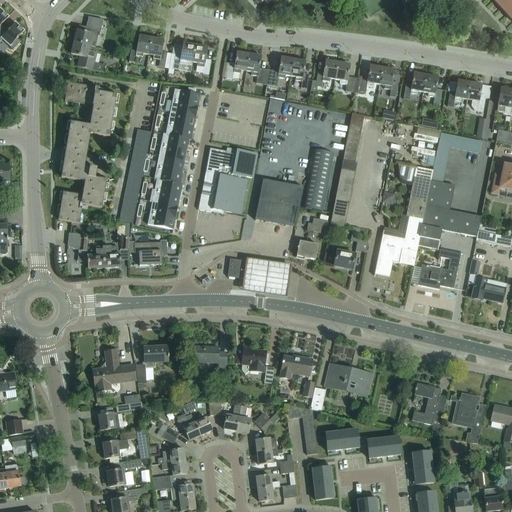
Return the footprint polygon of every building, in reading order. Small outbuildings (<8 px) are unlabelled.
[(511,0),(491,0),(511,22),(511,0)] [(76,31),(73,43),(90,47),(95,48),(98,37),(99,37),(103,20),(88,18),(86,28),(78,26),(77,31),(76,31)] [(0,41),(1,40),(13,50),(20,42),(16,39),(23,31),(15,23),(7,32),(1,26),(0,25),(0,41)] [(148,55),(151,39),(139,37),(137,49),(131,48),(129,57),(128,62),(134,63),(135,56),(142,58),(143,55),(148,55)] [(151,39),(148,55),(153,56),(152,59),(159,60),(158,67),(164,68),(167,54),(161,53),(163,41),(151,39)] [(89,53),(90,47),(73,43),(70,55),(82,58),(80,67),(77,66),(77,67),(92,70),(103,73),(104,66),(94,63),(96,55),(89,53)] [(171,54),(168,74),(173,74),(174,70),(178,71),(179,64),(186,65),(191,66),(192,63),(195,46),(183,44),(182,46),(181,56),(175,55),(172,55),(171,54)] [(195,46),(192,63),(196,64),(196,67),(203,68),(202,75),(208,76),(211,61),(205,60),(207,48),(195,46)] [(246,72),(248,55),(236,53),(234,65),(229,64),(226,79),(232,80),(233,73),(240,75),(241,71),(246,72)] [(266,85),(268,71),(259,69),(261,57),(248,55),(246,72),(250,73),(250,76),(257,77),(256,84),(266,85)] [(290,77),(293,60),(281,58),(279,70),(273,69),(273,71),(268,71),(266,85),(276,87),(277,78),(284,79),(285,76),(290,77)] [(293,60),(290,77),(295,78),(295,81),(302,82),(301,89),(306,90),(309,75),(303,74),(305,62),(293,60)] [(312,81),(310,92),(313,93),(316,93),(317,87),(321,88),(322,81),(329,83),(329,79),(335,80),(337,63),(325,61),(323,73),(317,72),(316,82),(312,81)] [(337,63),(335,80),(340,81),(339,84),(346,85),(345,92),(351,93),(353,78),(348,77),(350,65),(337,63)] [(360,87),(359,92),(366,93),(367,86),(374,87),(374,85),(379,86),(382,68),(369,66),(367,78),(362,77),(360,87)] [(382,68),(379,86),(384,87),(383,89),(390,91),(389,97),(395,98),(398,83),(392,83),(394,71),(382,68)] [(422,93),(425,76),(413,74),(411,86),(405,85),(403,100),(409,101),(410,94),(417,95),(417,92),(422,93)] [(425,76),(422,93),(427,94),(427,97),(433,98),(432,105),(439,106),(441,91),(436,90),(438,78),(425,76)] [(466,100),(469,83),(457,81),(455,93),(449,92),(447,107),(452,108),(453,101),(460,102),(461,100),(466,100)] [(95,87),(81,85),(67,83),(64,102),(95,107),(92,127),(70,123),(65,151),(65,155),(63,164),(61,178),(87,183),(84,196),(62,193),(58,221),(80,224),(77,223),(80,205),(102,208),(108,171),(82,167),(84,157),(84,154),(87,134),(109,137),(116,96),(94,92),(95,87)] [(469,83),(466,100),(472,101),(471,107),(474,112),(482,113),(485,99),(479,98),(481,85),(469,83)] [(511,109),(511,108),(511,90),(500,89),(496,112),(504,113),(505,108),(511,109)] [(174,90),(172,101),(197,107),(200,95),(178,91),(174,90)] [(172,101),(170,112),(195,118),(197,107),(172,101)] [(170,112),(167,124),(193,129),(195,118),(170,112)] [(352,115),(331,222),(330,225),(344,228),(355,173),(353,173),(364,118),(352,115)] [(165,135),(165,136),(188,140),(191,141),(193,129),(167,124),(165,135)] [(508,139),(510,133),(498,130),(496,142),(505,144),(506,138),(508,139)] [(136,137),(149,140),(150,133),(137,131),(136,137)] [(163,134),(160,146),(186,151),(188,140),(165,136),(165,135),(163,134)] [(430,181),(417,246),(437,250),(441,231),(477,238),(479,228),(480,218),(449,211),(454,186),(442,184),(450,148),(479,154),(481,142),(440,134),(432,171),(430,181)] [(148,147),(149,140),(136,137),(134,144),(148,147)] [(146,153),(148,147),(134,144),(133,151),(146,153)] [(160,146),(158,157),(184,162),(186,151),(160,146)] [(200,200),(198,210),(206,212),(211,213),(212,210),(217,211),(217,212),(221,213),(222,212),(241,215),(243,205),(247,181),(240,180),(241,177),(252,179),(257,154),(226,149),(226,152),(223,152),(220,172),(211,171),(210,174),(205,173),(201,195),(201,194),(200,200)] [(322,212),(333,154),(313,150),(302,208),(322,212)] [(146,153),(133,151),(132,157),(145,160),(146,153)] [(145,160),(132,157),(130,164),(144,166),(145,160)] [(158,157),(156,168),(182,173),(184,162),(158,157)] [(143,171),(144,166),(130,164),(129,170),(142,173),(143,171)] [(511,191),(511,164),(511,165),(511,167),(504,165),(501,177),(495,176),(491,194),(498,195),(500,189),(511,191)] [(0,181),(9,182),(9,185),(10,185),(9,183),(9,182),(9,165),(9,166),(0,165),(0,181)] [(154,177),(154,180),(156,180),(179,184),(182,173),(156,168),(154,177)] [(417,246),(430,181),(432,171),(415,168),(405,217),(408,217),(404,240),(382,236),(383,232),(374,276),(376,269),(386,271),(388,261),(392,262),(392,263),(413,267),(417,246)] [(141,180),(142,173),(129,170),(128,177),(141,180)] [(140,186),(141,180),(128,177),(127,184),(140,186)] [(156,180),(154,191),(181,196),(182,192),(180,191),(182,185),(179,184),(156,180)] [(262,182),(256,211),(254,221),(295,228),(302,190),(262,182)] [(138,193),(140,186),(127,184),(125,190),(138,193)] [(137,199),(138,193),(125,190),(124,197),(137,199)] [(152,190),(149,202),(152,203),(177,208),(178,201),(180,202),(181,196),(154,191),(152,190)] [(136,206),(137,199),(124,197),(123,203),(136,206)] [(135,213),(136,206),(123,203),(121,210),(135,213)] [(152,203),(149,214),(175,219),(177,208),(152,203)] [(133,219),(135,213),(121,210),(120,217),(133,219)] [(149,214),(147,225),(173,230),(175,219),(149,214)] [(132,226),(133,219),(120,217),(118,225),(122,225),(122,224),(130,226),(132,226)] [(0,219),(0,253),(2,255),(5,255),(7,253),(7,248),(7,239),(11,239),(10,230),(7,230),(7,219),(0,219)] [(330,225),(331,222),(313,219),(312,225),(308,224),(307,231),(308,231),(307,237),(312,238),(313,232),(320,233),(321,226),(330,228),(330,225)] [(129,238),(130,226),(122,224),(122,225),(121,239),(129,238)] [(479,228),(477,238),(476,242),(510,249),(511,239),(511,238),(507,237),(484,233),(485,229),(479,228)] [(129,238),(121,239),(121,251),(129,252),(129,238)] [(78,251),(87,252),(88,240),(80,239),(79,242),(78,251)] [(78,253),(78,251),(79,242),(69,241),(69,249),(78,253)] [(365,254),(367,243),(358,241),(357,244),(355,252),(365,254)] [(139,253),(139,260),(138,260),(138,262),(139,262),(139,267),(161,266),(161,253),(160,243),(134,245),(134,253),(139,253)] [(298,243),(297,248),(297,249),(298,249),(296,257),(315,261),(317,247),(298,243)] [(102,248),(103,269),(120,268),(119,255),(119,252),(117,252),(117,247),(102,248)] [(87,256),(87,269),(103,269),(102,248),(98,248),(98,251),(96,251),(91,251),(90,252),(90,254),(87,254),(87,256)] [(421,265),(419,276),(417,286),(439,290),(439,287),(453,289),(460,254),(440,250),(438,258),(450,260),(447,271),(421,265)] [(336,253),(335,257),(333,267),(352,270),(355,256),(336,253)] [(247,262),(230,260),(227,277),(245,280),(247,262)] [(248,260),(247,262),(244,293),(283,298),(289,266),(248,260)] [(477,276),(479,263),(471,261),(469,274),(477,276)] [(475,288),(472,299),(482,301),(483,296),(487,297),(487,300),(502,304),(504,294),(505,289),(506,285),(487,281),(475,278),(473,286),(473,288),(475,288)] [(167,363),(167,357),(167,347),(143,348),(144,358),(144,364),(144,365),(136,365),(138,385),(146,384),(145,381),(153,380),(153,369),(155,369),(155,363),(167,363)] [(192,347),(191,357),(191,363),(216,364),(216,369),(226,370),(226,353),(218,353),(218,348),(192,347)] [(242,360),(241,365),(242,365),(241,371),(245,375),(249,372),(263,374),(264,368),(264,365),(268,365),(269,355),(265,354),(266,352),(243,350),(242,360)] [(135,381),(135,375),(133,365),(118,367),(116,351),(105,353),(106,363),(101,370),(92,371),(95,392),(111,390),(110,385),(122,383),(135,381)] [(283,357),(282,367),(279,379),(290,381),(291,374),(309,377),(312,360),(300,358),(300,360),(283,357)] [(372,374),(351,369),(329,364),(324,388),(366,398),(372,374)] [(266,367),(264,383),(272,384),(274,368),(266,367)] [(0,392),(16,390),(13,374),(5,375),(0,371),(0,392)] [(310,398),(313,384),(306,383),(303,397),(310,398)] [(415,389),(414,391),(415,391),(414,395),(428,398),(424,414),(414,412),(412,421),(433,426),(431,437),(437,439),(445,406),(437,404),(440,390),(417,384),(416,389),(415,389)] [(310,410),(320,413),(325,391),(314,389),(310,410)] [(231,399),(229,392),(220,394),(222,401),(231,399)] [(461,395),(461,399),(451,397),(450,401),(456,403),(451,424),(472,429),(470,435),(467,435),(465,443),(477,445),(479,437),(483,418),(475,416),(476,412),(474,411),(477,399),(479,399),(461,395)] [(141,403),(135,403),(116,406),(117,413),(142,409),(141,403)] [(183,403),(177,406),(180,411),(186,409),(183,403)] [(235,432),(239,406),(234,405),(232,417),(226,416),(223,430),(235,432)] [(293,419),(292,407),(284,405),(286,420),(293,419)] [(239,406),(235,432),(248,434),(250,420),(244,419),(246,407),(239,406)] [(494,406),(492,416),(491,420),(507,424),(504,441),(511,443),(510,448),(511,448),(511,411),(511,412),(507,411),(508,409),(494,406)] [(293,419),(301,418),(312,417),(311,411),(292,407),(293,419)] [(117,413),(112,414),(98,416),(100,424),(98,424),(99,432),(109,430),(115,429),(118,429),(119,428),(117,413)] [(259,429),(268,420),(262,414),(253,423),(259,429)] [(268,420),(259,429),(263,433),(279,418),(275,414),(269,421),(268,420)] [(191,415),(180,420),(183,428),(185,432),(189,441),(200,436),(194,423),(191,415)] [(194,423),(200,436),(211,431),(206,418),(194,423)] [(20,420),(11,422),(5,423),(8,436),(22,434),(20,420)] [(159,430),(176,440),(179,434),(159,422),(156,427),(160,429),(159,430)] [(173,445),(176,440),(159,430),(156,435),(173,445)] [(358,449),(357,439),(356,430),(325,433),(327,452),(358,449)] [(140,460),(149,459),(145,431),(120,435),(120,441),(102,444),(103,452),(102,452),(104,460),(119,458),(118,451),(128,449),(127,441),(137,439),(140,460)] [(13,455),(15,455),(25,453),(23,437),(11,439),(12,448),(13,455)] [(366,437),(357,438),(358,446),(367,445),(366,437)] [(400,456),(399,446),(398,437),(366,441),(369,459),(400,456)] [(257,454),(282,451),(281,450),(276,451),(275,438),(269,439),(255,441),(257,454)] [(163,465),(161,465),(161,466),(185,463),(183,450),(162,453),(163,465)] [(282,451),(257,454),(258,466),(272,464),(271,458),(277,457),(277,455),(282,454),(282,451)] [(430,452),(421,453),(411,454),(415,486),(433,483),(430,452)] [(279,469),(292,467),(292,462),(291,456),(286,456),(287,462),(278,463),(279,469)] [(140,460),(123,463),(113,464),(114,471),(106,472),(108,480),(107,480),(108,488),(125,485),(123,470),(141,467),(140,460)] [(185,463),(161,466),(162,471),(171,470),(172,476),(186,474),(185,463)] [(17,465),(5,467),(8,489),(20,487),(20,486),(25,486),(26,484),(25,479),(24,478),(19,478),(18,472),(17,465)] [(0,490),(8,489),(5,467),(5,469),(0,469),(0,490)] [(290,486),(295,485),(292,467),(279,469),(280,475),(288,474),(290,486)] [(330,468),(320,469),(311,470),(315,501),(333,499),(330,468)] [(475,487),(482,486),(481,474),(473,475),(475,487)] [(153,485),(169,483),(169,476),(152,479),(153,485)] [(266,477),(256,478),(257,490),(271,488),(279,487),(279,482),(271,483),(270,476),(266,477)] [(446,494),(453,493),(451,479),(444,480),(446,494)] [(295,485),(290,486),(282,487),(283,500),(296,498),(295,485)] [(457,494),(453,495),(454,503),(453,503),(454,511),(471,511),(471,504),(470,501),(469,493),(468,485),(456,486),(457,494)] [(179,500),(193,498),(192,486),(178,487),(170,488),(172,500),(179,499),(179,500)] [(137,501),(136,497),(148,496),(147,488),(130,491),(131,498),(127,498),(111,501),(112,509),(111,509),(111,511),(128,511),(127,502),(137,501)] [(271,488),(257,490),(259,503),(273,501),(271,488)] [(499,489),(490,490),(484,491),(485,500),(484,500),(485,511),(488,511),(501,510),(499,489)] [(436,511),(435,492),(416,495),(417,511),(436,511)] [(193,498),(179,500),(180,511),(182,511),(195,510),(193,498)] [(376,511),(375,499),(357,501),(357,511),(376,511)] [(170,511),(169,503),(169,501),(156,502),(156,511),(170,511)]
